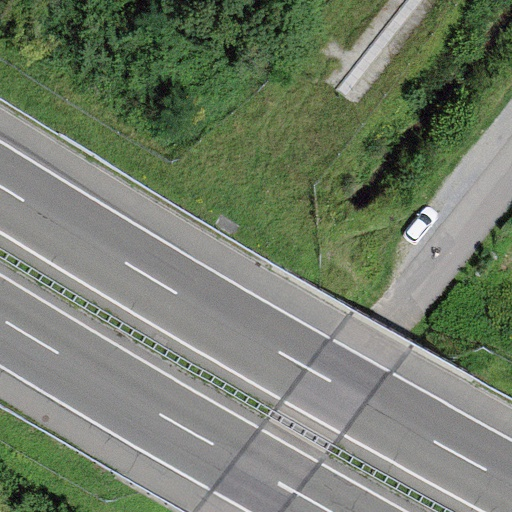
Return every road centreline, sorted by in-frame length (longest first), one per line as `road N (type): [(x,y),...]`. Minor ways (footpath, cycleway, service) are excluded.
road 1 (motorway): [(511,482),(0,183)]
road 2 (unclassified): [(238,511),(511,173)]
road 3 (motorway): [(0,321),(328,511)]
